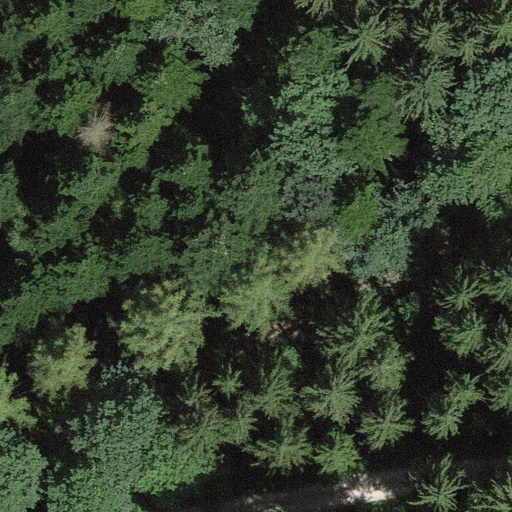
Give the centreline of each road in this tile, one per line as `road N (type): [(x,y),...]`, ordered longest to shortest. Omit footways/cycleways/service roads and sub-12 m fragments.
road 1 (track): [(0,471),(511,204)]
road 2 (track): [(210,511),(511,460)]
